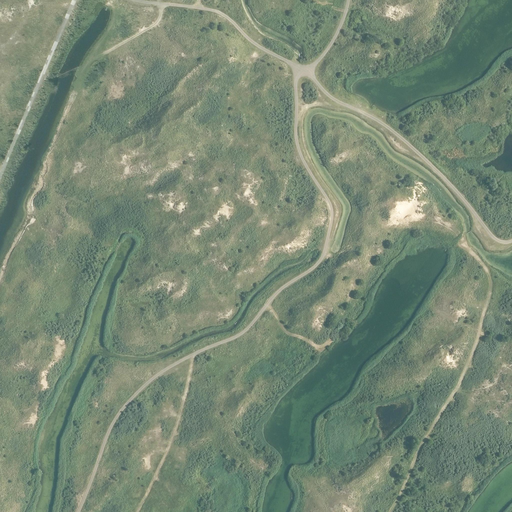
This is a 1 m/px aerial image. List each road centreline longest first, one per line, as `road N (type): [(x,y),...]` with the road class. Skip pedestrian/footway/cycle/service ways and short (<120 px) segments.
road 1 (track): [(511,241),(492,237),(402,138),(334,101),(217,11),(135,0)]
road 2 (track): [(0,175),(74,0)]
